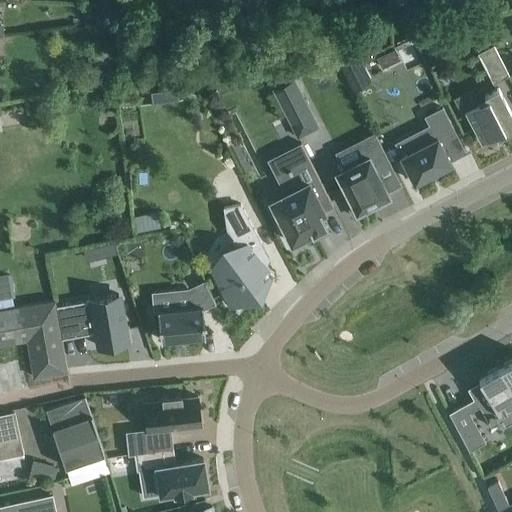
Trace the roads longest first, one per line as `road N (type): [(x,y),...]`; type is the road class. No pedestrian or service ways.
road 1 (residential): [(511,171),(350,260),(285,329),(261,384)]
road 2 (residential): [(261,384),(318,405),(355,408),(511,327)]
road 3 (residential): [(0,402),(74,384),(238,370),(261,384)]
road 4 (residential): [(260,511),(244,455),(261,384)]
